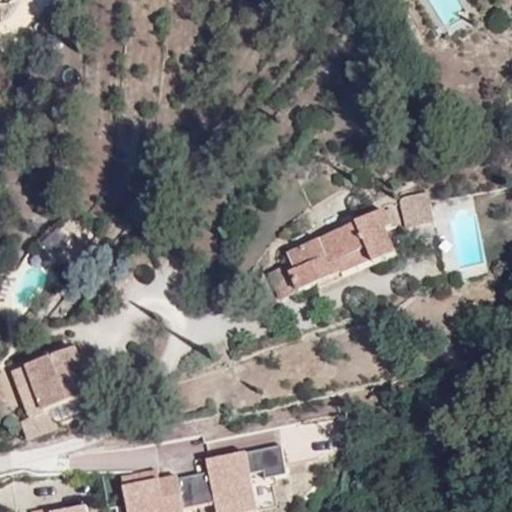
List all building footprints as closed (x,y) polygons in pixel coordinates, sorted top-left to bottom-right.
[(511,0),(499,0),(511,22),(511,0)] [(406,230),(435,223),(427,192),(398,199),(406,230)] [(387,204),(282,254),(297,303),(417,258),(387,204)] [(88,337),(11,372),(48,425),(110,397),(88,337)] [(218,511),(258,511),(251,478),(286,471),(281,445),(205,460),(208,473),(181,478),(187,508),(217,502),(218,511)] [(121,476),(127,511),(185,511),(176,465),(121,476)] [(90,511),(89,503),(42,511),(90,511)] [(215,511),(214,503),(197,507),(198,511),(215,511)]
